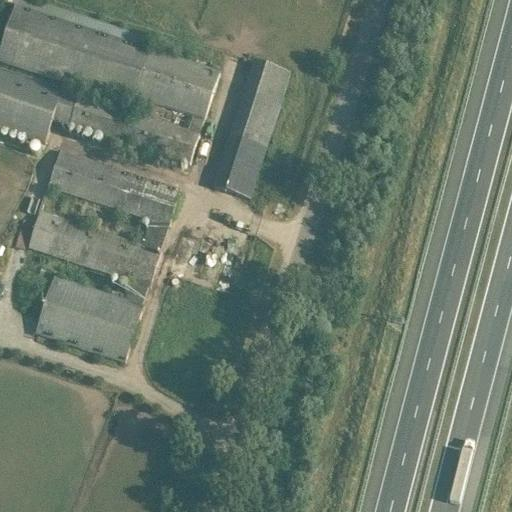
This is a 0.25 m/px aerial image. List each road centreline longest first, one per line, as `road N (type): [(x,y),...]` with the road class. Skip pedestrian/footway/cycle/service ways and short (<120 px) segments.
road 1 (unclassified): [(213,511),(379,0)]
road 2 (motorway): [(511,41),(389,511)]
road 3 (motorway): [(444,511),(511,247)]
